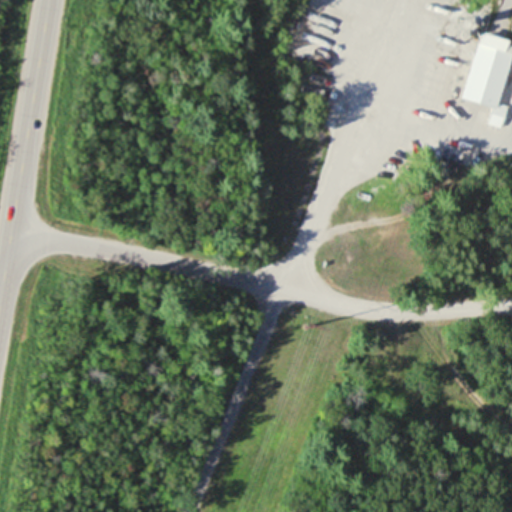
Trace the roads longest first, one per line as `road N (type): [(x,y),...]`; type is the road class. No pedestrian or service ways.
road 1 (residential): [(191,511),(404,0)]
road 2 (primary): [(0,298),(47,0)]
road 3 (residential): [(11,232),(283,284)]
